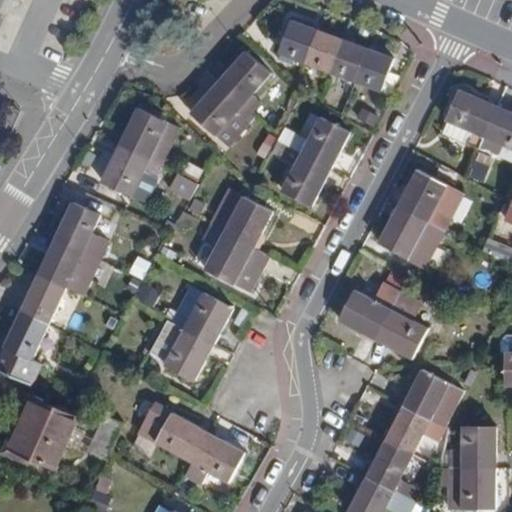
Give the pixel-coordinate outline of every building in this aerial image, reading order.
[(292,20),(280,52),(306,62),(318,30),(292,20)] [(318,30),(306,62),(332,72),(344,39),(318,30)] [(344,39),(332,72),(357,81),(369,49),(344,39)] [(369,49),(357,81),(384,91),(385,88),(395,92),(401,76),(391,72),(396,59),(369,49)] [(247,51),(218,84),(253,115),(263,104),(253,95),(272,74),(247,51)] [(218,84),(192,113),(230,147),(249,126),(246,123),(253,115),(218,84)] [(460,89),(447,120),(449,121),(472,131),(466,144),(482,150),(500,106),(460,89)] [(13,106),(4,126),(16,131),(25,112),(13,106)] [(482,150),(471,178),(478,182),(490,153),(499,157),(504,144),(511,147),(511,111),(500,106),(482,150)] [(140,107),(122,144),(164,166),(182,128),(140,107)] [(280,139),(279,141),(332,170),(351,132),(322,117),(309,140),(286,128),(280,139)] [(449,121),(443,134),(466,144),(472,131),(449,121)] [(297,165),(283,191),(313,206),(332,170),(279,141),(273,153),(297,165)] [(122,144),(103,182),(133,197),(133,196),(146,171),(158,177),(164,166),(122,144)] [(188,160),(181,171),(199,181),(205,170),(188,160)] [(419,169),(400,204),(444,228),(449,217),(435,210),(449,184),(419,169)] [(146,171),(133,196),(147,203),(160,178),(158,177),(146,171)] [(176,185),(191,193),(198,182),(181,174),(176,185)] [(245,196),(226,232),(256,248),(274,212),(245,196)] [(75,201),(57,238),(84,252),(102,215),(75,201)] [(400,204),(380,243),(428,268),(447,229),(444,228),(400,204)] [(226,232),(206,269),(236,285),(252,294),(272,257),(256,248),(226,232)] [(57,238),(40,274),(67,288),(83,296),(100,260),(84,252),(57,238)] [(129,274),(144,280),(152,262),(137,256),(129,274)] [(40,274),(22,312),(50,325),(67,288),(40,274)] [(192,285),(172,321),(186,329),(206,292),(192,285)] [(155,306),(160,291),(141,286),(137,301),(155,306)] [(355,290),(340,320),(379,340),(402,296),(390,290),(383,304),(355,290)] [(206,292),(186,329),(215,345),(235,308),(206,292)] [(402,296),(379,340),(414,358),(430,329),(406,316),(414,302),(402,296)] [(22,312),(0,358),(0,371),(35,385),(44,365),(33,359),(50,325),(22,312)] [(151,352),(168,362),(186,329),(172,321),(169,319),(151,352)] [(168,362),(166,365),(196,381),(215,345),(186,329),(168,362)] [(501,352),(506,352),(511,352),(511,334),(507,334),(500,340),(501,352)] [(412,393),(405,407),(447,428),(466,391),(424,369),(412,393)] [(403,389),(396,402),(405,407),(412,393),(403,389)] [(33,401),(13,445),(60,465),(79,421),(33,401)] [(156,402),(140,432),(194,462),(210,432),(156,402)] [(405,407),(386,442),(413,456),(425,433),(441,441),(448,429),(447,428),(405,407)] [(106,415),(88,449),(108,459),(109,458),(124,423),(106,415)] [(450,450),(450,468),(498,468),(498,426),(464,426),(464,450),(450,450)] [(194,462),(186,476),(202,485),(210,471),(231,482),(247,453),(210,432),(194,462)] [(401,479),(413,456),(386,442),(368,477),(414,501),(420,489),(401,479)] [(498,510),(498,468),(450,468),(445,468),(445,487),(452,487),(451,509),(498,510)] [(368,477),(350,511),(384,511),(388,504),(403,511),(409,511),(415,501),(414,501),(368,477)] [(104,511),(112,499),(95,490),(88,506),(87,509),(93,511),(104,511)]
